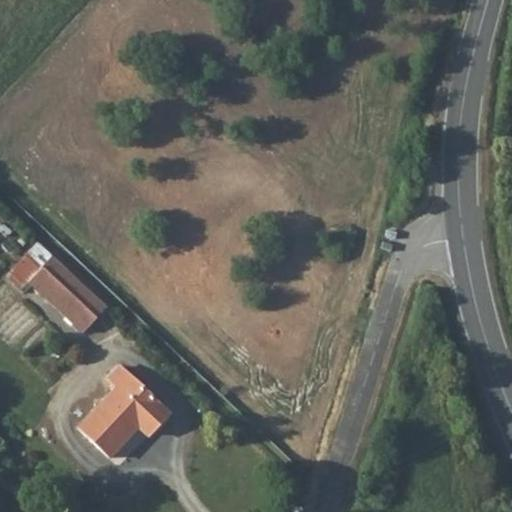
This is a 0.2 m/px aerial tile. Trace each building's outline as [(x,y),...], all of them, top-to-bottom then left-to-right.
[(120,306),(54,243),(32,266),(45,279),(98,329),(120,306)] [(45,279),(32,266),(11,288),(25,301),(31,295),(45,279)] [(83,345),(98,329),(45,279),(31,295),(83,345)] [(142,426),(153,437),(167,421),(120,375),(105,389),(114,398),(78,433),(107,461),(133,436),(142,426)] [(133,436),(144,446),(153,437),(142,426),(133,436)]
